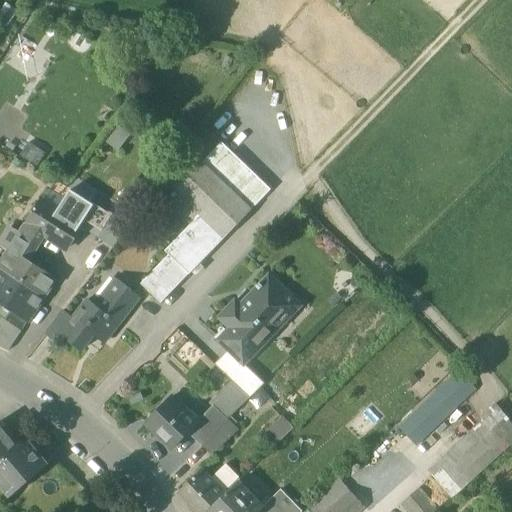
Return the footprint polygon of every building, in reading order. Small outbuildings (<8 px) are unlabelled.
[(28,142),(22,156),(41,164),(47,149),(28,142)] [(270,190),(221,143),(202,163),(251,210),(270,190)] [(251,210),(202,163),(163,204),(188,228),(165,251),(169,255),(142,284),(161,302),(166,297),(167,298),(223,239),(224,239),(252,211),(251,210)] [(57,210),(42,201),(37,208),(36,207),(34,210),(36,211),(21,234),(37,245),(44,235),(67,250),(81,227),(82,226),(80,225),(84,220),(94,205),(70,190),(57,210)] [(94,205),(84,220),(80,225),(82,226),(81,227),(98,238),(113,215),(95,203),(94,205)] [(113,215),(98,238),(113,248),(130,226),(113,215)] [(57,279),(28,260),(37,245),(21,234),(18,238),(7,231),(0,242),(0,245),(9,252),(0,266),(0,269),(3,272),(4,271),(44,298),(57,279)] [(44,298),(4,271),(3,272),(0,275),(0,304),(27,323),(44,298)] [(287,292),(269,275),(261,284),(259,283),(256,287),(257,288),(241,305),(236,301),(219,318),(230,328),(219,340),(229,350),(243,363),(269,336),(270,337),(293,313),(279,300),(287,292)] [(139,298),(116,279),(105,292),(129,311),(139,298)] [(129,311),(105,292),(95,305),(119,324),(129,311)] [(95,305),(88,300),(73,318),(61,335),(63,337),(81,351),(98,330),(108,338),(119,324),(95,305)] [(64,311),(46,334),(58,344),(63,337),(61,335),(73,318),(64,311)] [(0,347),(8,352),(22,332),(1,319),(0,320),(0,347)] [(264,383),(243,363),(229,350),(215,364),(250,398),(264,383)] [(399,430),(416,447),(473,390),(456,373),(399,430)] [(183,412),(168,398),(144,422),(159,437),(160,436),(172,448),(187,433),(193,427),(192,426),(180,415),(183,412)] [(213,405),(192,426),(193,427),(187,433),(200,446),(228,419),(213,405)] [(453,497),(511,442),(511,427),(495,410),(429,471),(453,497)] [(279,440),(293,426),(283,415),(269,429),(279,440)] [(239,431),(228,419),(200,446),(212,458),(239,431)] [(0,421),(0,466),(22,448),(22,447),(0,421)] [(22,448),(0,466),(0,483),(11,497),(48,466),(28,442),(22,447),(22,448)] [(210,480),(201,471),(180,491),(191,503),(189,505),(195,511),(207,511),(225,496),(238,483),(241,480),(225,465),(210,480)] [(225,496),(207,511),(260,511),(263,510),(238,483),(225,496)] [(399,503),(406,511),(431,511),(438,507),(422,486),(399,503)] [(350,491),(326,511),(357,511),(364,506),(350,491)] [(263,510),(260,511),(299,511),(282,492),(263,510)]
